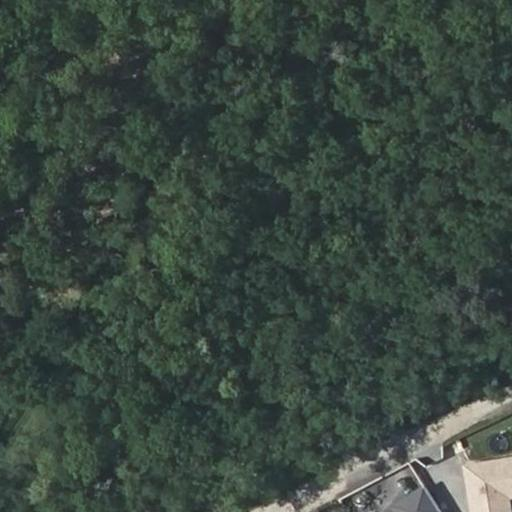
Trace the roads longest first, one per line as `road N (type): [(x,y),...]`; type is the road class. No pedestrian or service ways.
road 1 (track): [(243,0),(132,331),(27,511)]
road 2 (track): [(266,511),(511,392)]
